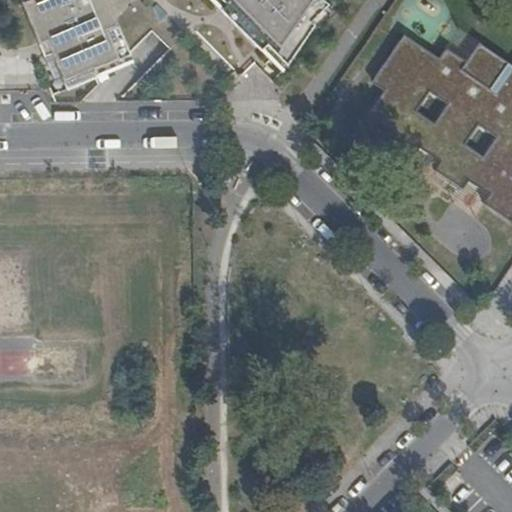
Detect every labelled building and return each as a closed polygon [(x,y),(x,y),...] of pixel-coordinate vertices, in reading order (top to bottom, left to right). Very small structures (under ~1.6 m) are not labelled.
[(46,48),(66,90),(123,65),(110,37),(117,34),(102,0),(24,0),(27,5),(20,9),(39,51),(46,48)] [(316,0),(215,0),(290,73),(328,12),(316,0)] [(371,83),(383,91),(368,114),(390,129),(384,137),(413,157),(419,149),(439,162),(433,171),(462,190),(468,182),(488,196),(482,204),(511,223),(511,221),(511,66),(478,43),(465,62),(445,49),(438,59),(403,35),(371,83)] [(368,114),(353,137),(375,153),(384,137),(390,129),(368,114)] [(413,157),(403,171),(425,186),(433,171),(439,162),(419,149),(413,157)] [(462,190),(452,205),(472,218),(482,204),(488,196),(468,182),(462,190)]
